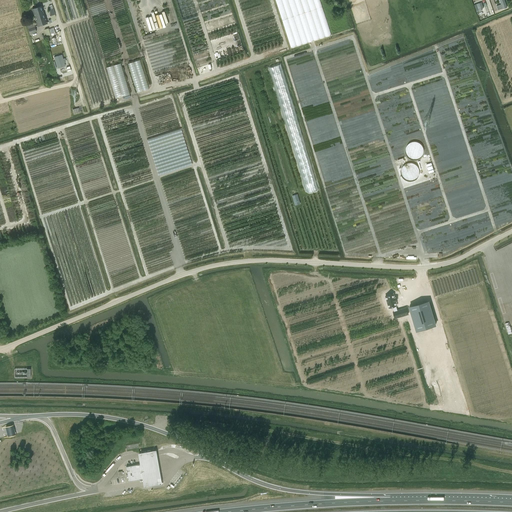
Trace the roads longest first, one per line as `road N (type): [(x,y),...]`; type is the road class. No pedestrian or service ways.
road 1 (unclassified): [(511,231),(433,266),(213,265),(0,350)]
road 2 (track): [(167,419),(511,472)]
road 3 (motorway): [(390,500),(269,485),(219,460)]
road 4 (motorway): [(390,500),(228,511)]
road 5 (motorway): [(511,503),(390,500)]
